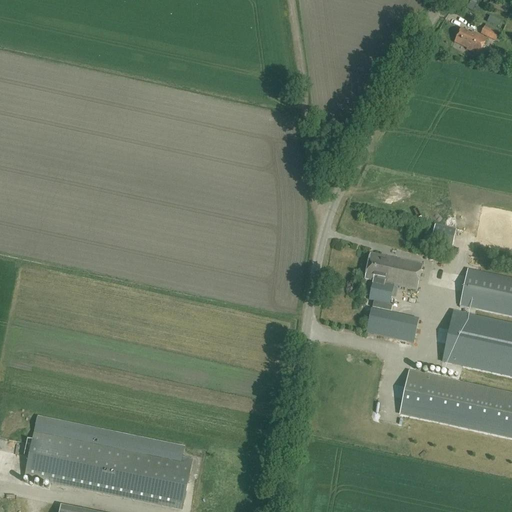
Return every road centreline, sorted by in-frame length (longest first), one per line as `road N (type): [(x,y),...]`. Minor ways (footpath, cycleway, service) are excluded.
road 1 (unclassified): [(276,511),(327,220),(440,0)]
road 2 (track): [(290,0),(311,182),(327,220)]
